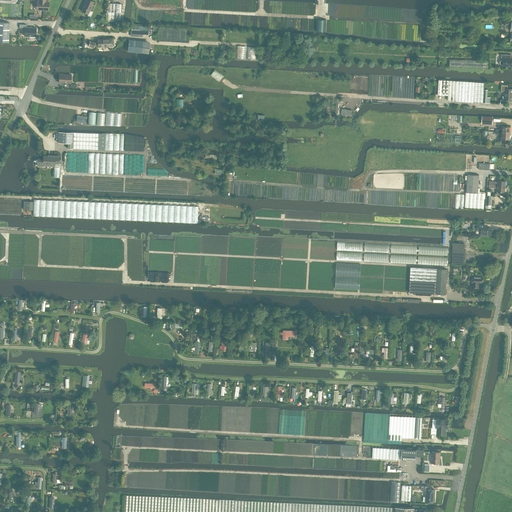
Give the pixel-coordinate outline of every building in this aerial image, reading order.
[(37,1),(36,9),(48,10),(49,2),(45,2),(44,0),(38,0),(38,1),(37,1)] [(93,2),(89,0),(86,0),(86,1),(85,1),(82,8),(83,8),(81,11),(88,14),(93,2)] [(120,22),(121,4),(108,3),(107,21),(120,22)] [(501,21),(501,26),(504,29),(509,27),(509,22),(506,19),(501,21)] [(0,41),(8,42),(9,23),(0,22),(0,41)] [(36,36),(36,28),(26,28),(26,25),(19,24),(19,28),(22,28),(24,30),(24,36),(36,36)] [(131,25),(130,33),(148,34),(149,26),(131,25)] [(112,38),(111,37),(106,38),(106,39),(97,39),(97,43),(95,43),(90,41),(89,46),(93,47),(94,45),(98,46),(98,47),(113,45),(113,38),(112,38)] [(127,49),(127,50),(134,51),(147,52),(148,42),(128,40),(127,49)] [(236,46),(236,58),(246,58),(246,46),(236,46)] [(247,46),(246,58),(256,59),(257,47),(247,46)] [(511,66),(511,58),(511,55),(501,54),(501,58),(502,58),(502,60),(501,60),(500,61),(500,63),(500,64),(501,64),(502,64),(502,66),(511,66)] [(449,60),(449,66),(488,68),(489,61),(449,60)] [(215,69),(210,75),(219,82),(224,75),(215,69)] [(70,83),(71,75),(59,74),(59,82),(70,83)] [(484,83),(449,80),(439,80),(438,94),(448,95),(448,100),(483,103),(483,101),(483,97),(484,83)] [(501,85),(501,91),(505,91),(504,100),(505,100),(511,100),(511,88),(507,89),(508,85),(501,85)] [(58,131),(58,143),(68,143),(67,149),(98,150),(98,133),(58,131)] [(39,159),(38,165),(42,165),(43,164),(55,164),(55,163),(59,163),(59,156),(55,156),(55,157),(47,156),(43,156),(43,159),(39,159)] [(465,192),(465,207),(483,208),(484,198),(485,198),(485,193),(479,193),(479,188),(478,188),(479,175),(467,175),(466,192),(465,192)] [(495,184),(491,184),(489,184),(489,187),(495,188),(497,188),(497,191),(497,195),(504,195),(504,192),(505,192),(505,186),(497,185),(495,184)] [(23,201),(23,209),(33,210),(33,201),(23,201)] [(473,224),(472,229),(481,230),(481,234),(482,234),(482,236),(487,236),(487,234),(491,234),(492,228),(485,228),(485,225),(473,224)] [(453,243),(452,253),(459,253),(459,248),(464,248),(465,243),(453,243)] [(459,258),(459,253),(452,253),(452,263),(464,263),(464,259),(459,258)] [(446,294),(447,275),(447,269),(437,269),(411,267),(409,292),(446,294)] [(482,283),(483,277),(473,276),(473,274),(469,274),(469,281),(472,281),(472,283),(473,283),(472,287),(478,287),(479,283),(482,283)] [(297,330),(283,330),(283,331),(283,332),(281,332),(281,334),(283,334),(283,338),(289,338),(289,336),(297,336),(297,330)] [(421,438),(422,417),(390,416),(389,440),(401,441),(402,437),(421,438)] [(437,427),(437,434),(445,434),(446,428),(448,428),(448,420),(436,419),(436,427),(437,427)] [(372,458),(373,458),(415,461),(416,456),(423,456),(423,450),(416,449),(416,450),(401,449),(389,449),(373,448),(372,458)] [(439,463),(440,452),(432,452),(431,463),(439,463)] [(421,485),(421,490),(426,491),(425,501),(434,502),(434,501),(435,500),(435,498),(434,498),(435,489),(428,489),(428,486),(426,486),(421,485)] [(401,486),(400,501),(410,501),(411,486),(401,486)] [(395,507),(395,508),(125,495),(124,511),(413,511),(414,508),(395,507)]
